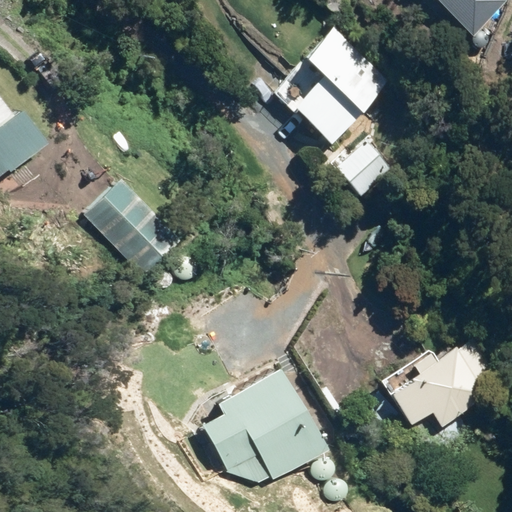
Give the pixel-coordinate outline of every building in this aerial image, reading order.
[(430,0),(462,32),(495,0),(430,0)] [(294,109),(327,141),(355,112),(357,114),(388,82),(333,30),(302,62),(321,80),(294,109)] [(0,173),(5,169),(8,172),(35,150),(7,115),(0,119),(0,173)] [(364,141),(333,170),(357,196),(388,168),(364,141)] [(176,239),(117,180),(81,215),(140,275),(176,239)] [(413,376),(387,396),(407,426),(425,413),(437,429),(486,394),(476,382),(494,368),(472,338),(455,350),(453,347),(430,363),(425,355),(408,367),(413,376)] [(321,450),(273,371),(213,407),(218,415),(198,427),(226,472),(257,483),(268,476),(271,480),(321,450)] [(399,420),(382,396),(366,407),(383,431),(399,420)]
